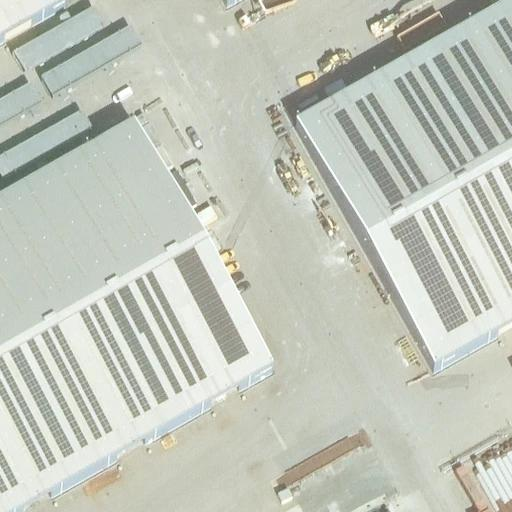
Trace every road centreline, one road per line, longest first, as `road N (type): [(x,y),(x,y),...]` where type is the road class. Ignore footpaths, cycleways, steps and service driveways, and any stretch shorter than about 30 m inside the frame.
road 1 (unknown): [(195,511),(376,418),(200,55)]
road 2 (unknown): [(200,55),(103,70),(0,126)]
road 3 (unknown): [(360,0),(298,36),(200,55)]
